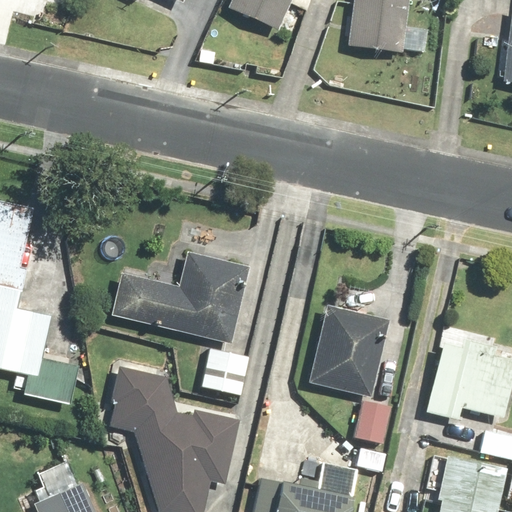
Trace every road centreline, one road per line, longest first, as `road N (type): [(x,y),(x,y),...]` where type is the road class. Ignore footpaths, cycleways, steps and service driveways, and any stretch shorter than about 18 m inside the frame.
road 1 (residential): [(0,85),(511,201)]
road 2 (unknown): [(271,146),(321,0)]
